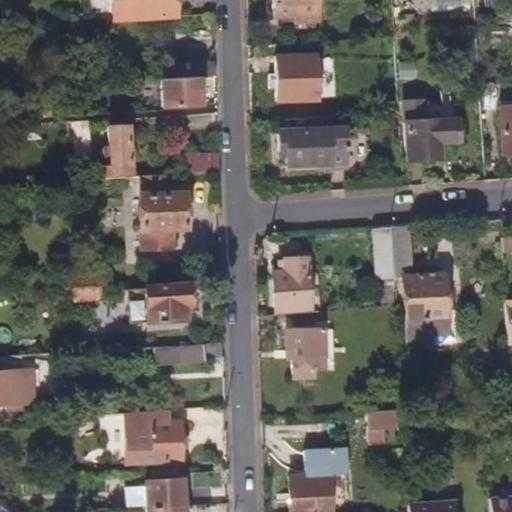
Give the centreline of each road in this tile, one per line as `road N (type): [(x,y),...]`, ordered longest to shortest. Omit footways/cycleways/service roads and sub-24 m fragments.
road 1 (residential): [(231,216),(245,511)]
road 2 (residential): [(511,198),(231,216)]
road 3 (residential): [(225,0),(231,216)]
